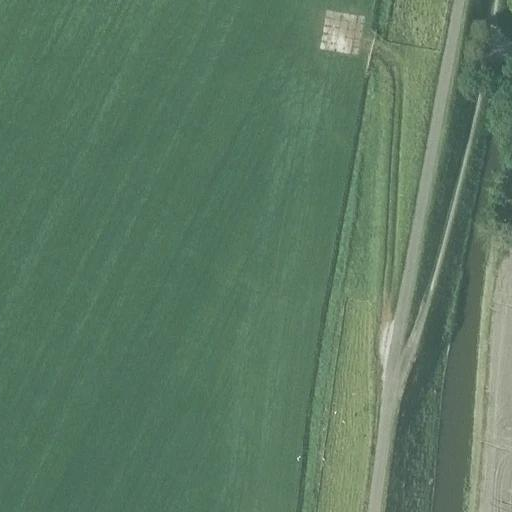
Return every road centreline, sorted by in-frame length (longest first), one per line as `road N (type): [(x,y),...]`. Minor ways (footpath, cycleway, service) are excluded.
road 1 (unclassified): [(372,511),(459,0)]
road 2 (track): [(501,48),(486,55),(390,391)]
road 3 (track): [(361,43),(395,57),(383,307),(391,385)]
